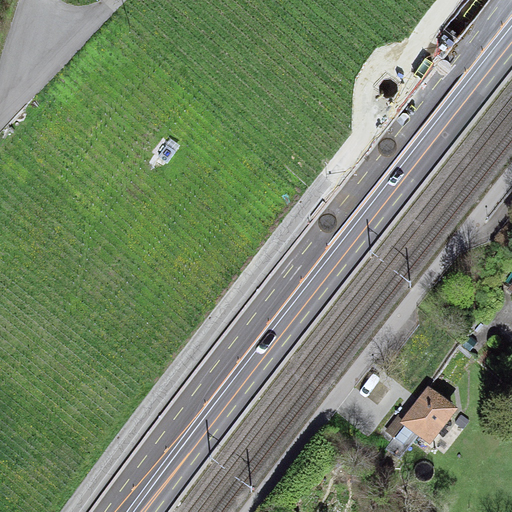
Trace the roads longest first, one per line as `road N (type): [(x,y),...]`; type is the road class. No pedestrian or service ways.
road 1 (primary): [(511,9),(310,262),(131,511)]
road 2 (residential): [(248,511),(511,171)]
